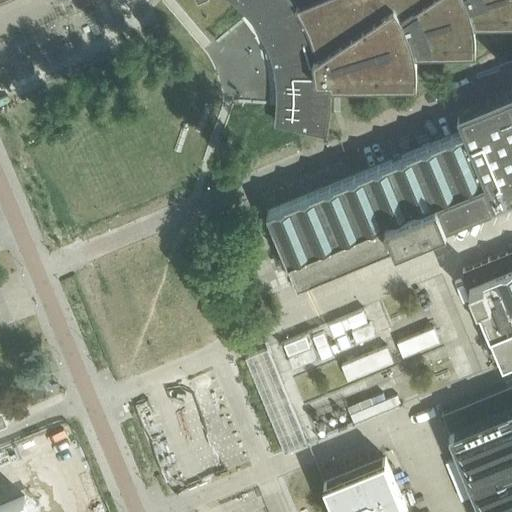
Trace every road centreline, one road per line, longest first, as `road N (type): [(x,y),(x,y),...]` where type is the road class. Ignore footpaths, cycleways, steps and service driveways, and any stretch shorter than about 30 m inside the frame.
road 1 (unclassified): [(138,511),(38,269)]
road 2 (unclassified): [(38,269),(178,212)]
